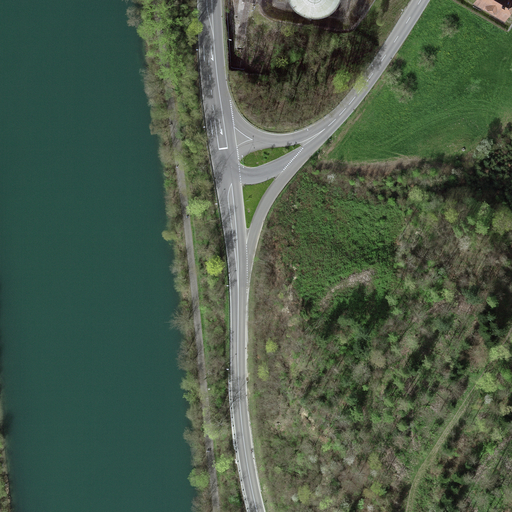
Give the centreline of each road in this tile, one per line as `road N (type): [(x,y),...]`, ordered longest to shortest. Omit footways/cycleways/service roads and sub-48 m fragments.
road 1 (unclassified): [(159,0),(218,511)]
road 2 (secondary): [(256,511),(237,382),(239,282)]
road 3 (unclassified): [(323,127),(421,0)]
road 4 (unclassified): [(239,282),(258,218),(298,160)]
